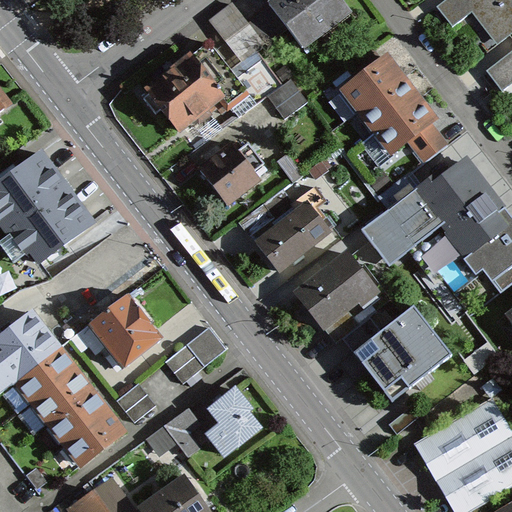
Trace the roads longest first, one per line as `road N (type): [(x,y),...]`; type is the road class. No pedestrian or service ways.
road 1 (tertiary): [(62,94),(360,474)]
road 2 (residential): [(385,0),(511,170)]
road 3 (residential): [(62,94),(196,0)]
